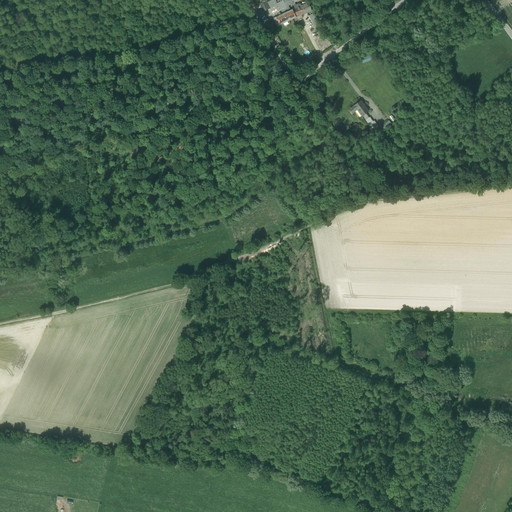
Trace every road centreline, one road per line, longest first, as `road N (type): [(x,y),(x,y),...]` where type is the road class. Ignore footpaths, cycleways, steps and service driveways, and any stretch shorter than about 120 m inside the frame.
road 1 (track): [(511,184),(368,198),(171,284),(0,323)]
road 2 (track): [(295,83),(148,131),(15,154)]
road 3 (track): [(382,511),(221,452)]
